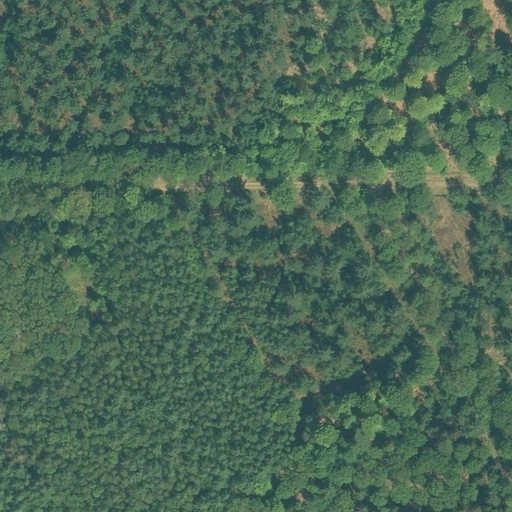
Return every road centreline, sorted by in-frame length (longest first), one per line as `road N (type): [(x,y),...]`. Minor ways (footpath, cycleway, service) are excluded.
road 1 (track): [(0,188),(511,182)]
road 2 (track): [(452,378),(337,184)]
road 3 (track): [(447,0),(337,184)]
